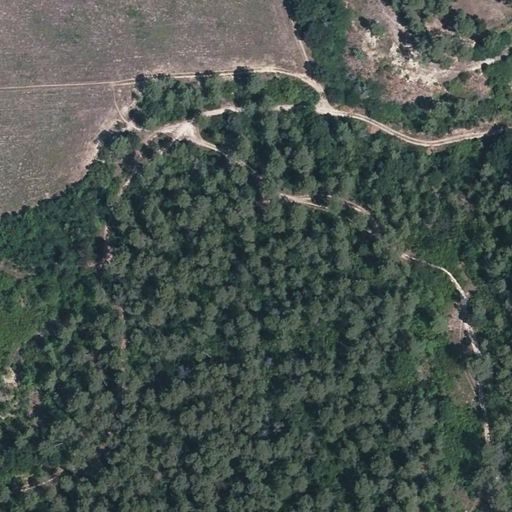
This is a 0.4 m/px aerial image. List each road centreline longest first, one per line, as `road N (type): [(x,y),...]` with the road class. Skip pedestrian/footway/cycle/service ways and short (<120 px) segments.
road 1 (track): [(0,491),(97,456),(120,420),(129,338),(106,226),(125,186),(184,126),(215,110),(293,104),(331,112)]
road 2 (track): [(177,133),(234,156),(269,188),(342,214),(407,257),(450,273),(478,352),(504,511)]
road 3 (track): [(0,90),(307,76),(331,112),(412,141),(435,146),(511,128)]
